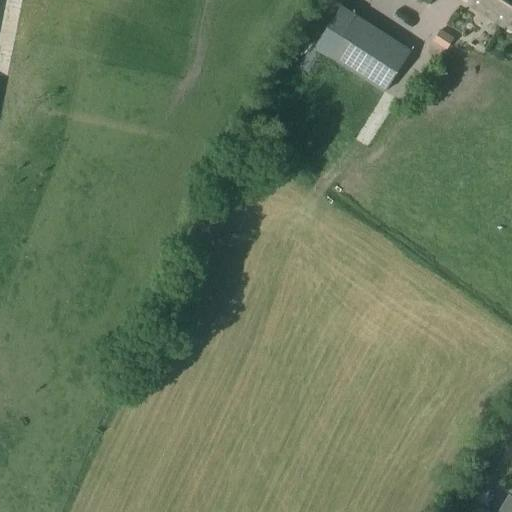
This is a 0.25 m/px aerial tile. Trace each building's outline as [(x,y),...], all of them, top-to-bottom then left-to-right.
[(511,0),(468,0),(466,5),(511,32),(511,0)] [(356,16),(330,57),(385,93),(411,52),(356,16)] [(448,33),(445,48),(461,51),(463,36),(448,33)] [(499,463),(504,454),(494,448),(489,457),(499,463)] [(491,511),(466,497),(457,511),(491,511)]
